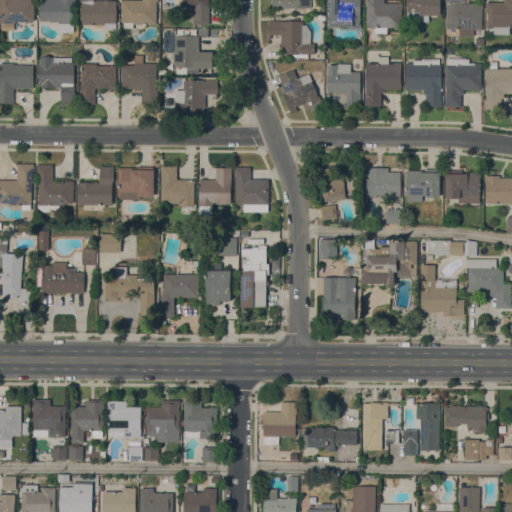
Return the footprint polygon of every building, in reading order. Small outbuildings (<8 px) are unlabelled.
[(34,0),(34,21),(15,21),(15,23),(14,23),(14,30),(1,30),(0,23),(0,0),(34,0)] [(76,0),(76,1),(74,1),(74,33),(59,33),(59,21),(41,21),(41,0),(76,0)] [(81,24),(82,2),(80,2),(80,0),(94,0),(116,1),(116,23),(104,23),(104,25),(81,24)] [(158,0),(158,2),(157,2),(156,25),(133,24),(133,28),(123,28),(124,22),(121,22),(121,8),(120,8),(121,0),(158,0)] [(209,0),(209,24),(193,24),(193,7),(182,6),(182,4),(174,4),(174,0),(209,0)] [(311,0),(311,7),(289,7),(289,9),(272,9),(272,0),(311,0)] [(349,28),(349,26),(336,25),(336,27),(328,27),(328,0),(360,0),(360,20),(359,20),(359,22),(361,22),(361,28),(349,28)] [(366,0),(384,0),(384,3),(403,3),(403,8),(401,8),(401,30),(394,29),(394,27),(387,27),(387,34),(374,34),(375,27),(366,27),(366,0)] [(429,15),(429,22),(407,22),(407,0),(441,0),(441,15),(429,15)] [(473,28),(473,36),(459,36),(459,24),(446,24),(446,0),(466,0),(466,1),(464,1),(464,3),(482,4),(482,9),(481,9),(481,33),(474,33),(474,28),(473,28)] [(504,2),(504,0),(511,0),(511,27),(509,27),(509,34),(493,34),(493,29),(486,29),(486,7),(485,7),(485,2),(504,2)] [(310,43),(315,43),(314,54),(308,54),(308,58),(292,57),(292,53),(281,53),(281,35),(268,35),(268,21),(302,21),(302,25),(306,25),(310,31),(310,43)] [(173,53),(174,53),(174,36),(198,36),(198,51),(213,51),(213,67),(198,67),(197,73),(186,73),(186,67),(173,66),(173,53)] [(43,57),(43,56),(49,56),(49,57),(71,58),(71,62),(74,62),(74,86),(75,86),(75,102),(61,102),(61,87),(39,87),(40,57),(43,57)] [(388,56),(388,62),(401,62),(401,89),(383,89),(383,92),(381,92),(381,106),(364,106),(364,100),(365,100),(366,62),(378,62),(378,56),(388,56)] [(439,59),(439,65),(441,65),(441,101),(442,101),(442,106),(425,106),(425,94),(423,94),(423,89),(421,89),(421,90),(408,90),(408,89),(405,89),(405,83),(406,83),(406,62),(413,62),(413,60),(421,60),(421,58),(439,59)] [(469,63),(481,63),(481,84),(482,84),(482,89),(463,89),(463,94),(461,94),(461,106),(444,106),(444,101),(445,101),(445,65),(447,65),(447,59),(464,59),(469,59),(469,63)] [(486,61),(497,62),(497,68),(511,68),(511,93),(503,93),(503,98),(501,98),(501,109),(484,109),(484,104),(486,104),(486,61)] [(13,88),(13,103),(0,102),(0,85),(1,63),(14,63),(14,65),(33,65),(33,88),(13,88)] [(116,88),(95,88),(95,105),(79,105),(79,89),(81,89),(81,63),(97,63),(97,66),(115,66),(116,88)] [(155,90),(157,90),(157,105),(141,105),(141,88),(121,88),(121,65),(134,65),(134,64),(156,64),(155,90)] [(350,64),(350,72),(360,72),(360,106),(342,106),(342,104),(346,104),(346,94),(335,93),(335,92),(327,92),(328,64),(337,64),(350,64)] [(309,73),(317,96),(319,95),(322,105),(313,108),(312,107),(304,110),(302,104),(295,107),(297,111),(291,113),(283,92),(282,93),(280,86),(282,85),(278,77),(280,77),(279,75),(293,69),(297,78),(309,73)] [(217,80),(217,85),(218,85),(218,91),(217,91),(217,94),(205,94),(205,113),(177,113),(177,103),(175,103),(174,90),(183,90),(183,80),(217,80)] [(160,109),(168,109),(168,118),(160,117),(160,109)] [(0,180),(17,180),(17,164),(33,164),(33,182),(32,182),(31,205),(30,205),(30,209),(22,209),(22,205),(9,205),(9,203),(0,203),(0,180)] [(73,181),(73,203),(61,203),(61,205),(59,205),(59,207),(58,208),(57,209),(55,210),(54,210),(52,209),(51,209),(49,210),(45,212),(44,213),(41,213),(40,212),(39,211),(38,207),(38,205),(38,183),(37,182),(37,171),(36,171),(36,164),(53,165),(52,181),(73,181)] [(112,205),(77,205),(78,183),(94,183),(94,182),(99,182),(99,165),(102,165),(102,166),(110,166),(113,166),(113,182),(112,182),(112,205)] [(179,206),(179,203),(161,203),(161,166),(177,166),(177,180),(194,180),(194,206),(191,206),(191,212),(181,212),(181,206),(179,206)] [(231,204),(212,203),(212,205),(211,205),(210,213),(199,213),(199,182),(199,180),(216,180),(216,167),(231,168),(231,204)] [(235,204),(235,167),(250,167),(250,179),(268,179),(268,204),(235,204)] [(320,202),(316,169),(333,167),(334,173),(342,172),(345,199),(320,202)] [(140,196),(140,200),(119,200),(119,195),(117,195),(117,168),(131,168),(131,169),(154,170),(153,196),(140,196)] [(400,172),(400,198),(393,199),(393,196),(365,196),(365,168),(388,168),(388,172),(400,172)] [(406,170),(420,170),(420,169),(439,169),(439,196),(422,196),(422,201),(406,201),(406,170)] [(458,203),(458,198),(445,198),(445,173),(466,173),(466,172),(480,172),(480,178),(479,178),(479,203),(458,203)] [(511,203),(485,203),(486,181),(484,181),(484,175),(499,176),(499,178),(511,178),(511,203)] [(321,219),(320,206),(335,204),(336,218),(321,219)] [(400,209),(400,223),(386,223),(386,209),(400,209)] [(48,249),(38,249),(38,231),(48,231),(48,249)] [(120,234),(120,252),(99,252),(99,233),(120,234)] [(21,288),(33,289),(32,301),(19,301),(20,298),(1,297),(2,276),(0,276),(0,272),(2,272),(3,266),(0,266),(0,237),(8,238),(7,254),(22,255),(21,288)] [(237,255),(216,255),(216,238),(237,237),(237,255)] [(335,238),(335,255),(317,255),(317,238),(335,238)] [(432,254),(432,259),(427,259),(427,240),(450,240),(450,241),(463,241),(463,243),(466,243),(466,255),(432,254)] [(416,277),(394,277),(394,286),(386,286),(386,284),(362,283),(362,269),(367,269),(367,262),(362,262),(362,249),(380,249),(380,246),(389,246),(389,241),(417,241),(416,277)] [(466,241),(476,242),(476,257),(472,256),(472,255),(466,255),(466,243),(466,241)] [(240,270),(243,270),(243,264),(246,264),(246,256),(241,256),(242,248),(252,248),(252,247),(258,247),(258,248),(266,248),(266,264),(268,264),(268,274),(266,274),(266,281),(268,281),(268,286),(266,286),(266,306),(254,306),(254,307),(240,307),(240,270)] [(96,264),(81,264),(81,249),(96,249),(96,264)] [(466,292),(466,288),(468,288),(468,276),(466,276),(466,261),(470,261),(470,258),(495,259),(495,267),(503,267),(503,284),(511,284),(510,304),(511,304),(511,308),(495,308),(496,296),(489,296),(489,292),(466,292)] [(163,295),(163,274),(177,274),(177,268),(183,261),(197,261),(197,274),(198,274),(198,297),(174,297),(173,317),(160,317),(160,295),(163,295)] [(41,292),(41,276),(43,276),(44,265),(52,265),(52,262),(66,262),(66,267),(75,267),(75,272),(77,272),(77,273),(84,273),(83,293),(41,292)] [(206,270),(209,270),(209,262),(221,262),(221,270),(231,270),(231,301),(219,301),(219,305),(212,305),(212,304),(206,304),(206,270)] [(443,315),(443,311),(437,311),(437,312),(420,312),(421,265),(435,265),(434,280),(435,280),(435,279),(456,279),(456,299),(464,300),(463,316),(443,315)] [(105,276),(114,276),(114,266),(126,267),(126,275),(137,275),(137,280),(154,280),(154,315),(140,315),(140,294),(135,294),(135,298),(118,298),(118,299),(105,299),(105,276)] [(323,277),(355,277),(355,319),(341,319),(341,317),(323,317),(323,277)] [(32,399),(50,399),(50,406),(65,406),(65,437),(33,437),(33,430),(32,430),(32,399)] [(70,406),(85,406),(86,400),(104,400),(104,406),(103,406),(103,431),(102,431),(102,438),(92,438),(92,430),(84,430),(83,443),(70,443),(70,406)] [(179,400),(179,431),(177,431),(177,438),(167,437),(167,431),(159,431),(159,435),(146,435),(146,407),(161,407),(161,400),(179,400)] [(141,437),(123,437),(123,436),(108,436),(108,401),(126,401),(126,407),(141,407),(141,437)] [(216,439),(199,438),(199,437),(184,437),(185,431),(183,431),(184,401),(201,402),(201,407),(217,407),(216,439)] [(280,412),(281,402),(296,402),(295,436),(279,436),(278,446),(263,446),(264,435),(263,435),(263,432),(262,432),(262,427),(263,427),(263,420),(262,420),(262,414),(264,414),(264,411),(280,412)] [(363,403),(370,403),(370,402),(387,402),(387,403),(398,403),(398,405),(387,405),(387,418),(381,418),(381,449),(362,449),(363,403)] [(420,419),(416,419),(416,403),(439,403),(439,450),(420,450),(420,419)] [(457,424),(457,426),(445,426),(445,415),(446,415),(446,409),(449,409),(449,405),(485,406),(485,407),(487,407),(487,412),(485,412),(485,432),(473,432),(473,428),(466,428),(467,424),(457,424)] [(12,448),(0,447),(0,409),(5,409),(5,406),(21,406),(21,436),(12,435),(12,441),(12,448)] [(334,444),(333,447),(335,447),(335,449),(334,449),(334,451),(326,451),(326,447),(317,447),(317,448),(315,448),(315,447),(303,447),(303,428),(315,428),(315,427),(329,427),(334,427),(334,430),(356,430),(356,445),(334,444)] [(385,430),(398,430),(398,443),(385,443),(385,430)] [(403,430),(417,430),(416,455),(403,455),(403,430)] [(464,460),(464,439),(479,439),(479,441),(484,441),(484,439),(493,439),(493,455),(486,455),(486,460),(464,460)] [(67,460),(52,460),(52,446),(67,446),(67,460)] [(82,460),(68,460),(68,446),(82,446),(82,460)] [(142,446),(142,461),(128,461),(128,446),(142,446)] [(158,446),(158,461),(144,461),(144,446),(158,446)] [(202,447),(216,447),(216,461),(202,461),(202,447)] [(511,447),(511,459),(498,459),(498,447),(511,447)] [(16,476),(16,490),(2,490),(2,476),(16,476)] [(288,476),(298,476),(298,491),(287,491),(288,476)] [(22,511),(22,487),(17,487),(17,483),(22,483),(22,485),(37,485),(37,492),(41,492),(41,487),(55,487),(54,511),(55,511),(22,511)] [(375,486),(374,511),(356,511),(356,486),(375,486)] [(60,511),(60,487),(73,487),(73,491),(92,491),(92,511),(60,511)] [(458,511),(459,487),(479,487),(479,508),(482,508),(482,507),(493,507),(493,511),(458,511)] [(122,491),(122,488),(136,488),(136,511),(103,511),(103,491),(122,491)] [(140,511),(140,488),(154,488),(154,493),(173,493),(173,511),(140,511)] [(203,492),(203,488),(216,488),(216,511),(184,511),(184,491),(186,491),(203,492)] [(266,498),(266,489),(276,489),(276,498),(296,498),(296,511),(263,511),(263,498),(266,498)] [(15,511),(0,511),(0,494),(15,495),(15,511)] [(424,511),(425,510),(436,510),(436,503),(453,504),(453,510),(454,510),(454,511),(424,511)] [(500,511),(511,511),(511,503),(500,503),(500,511)]
